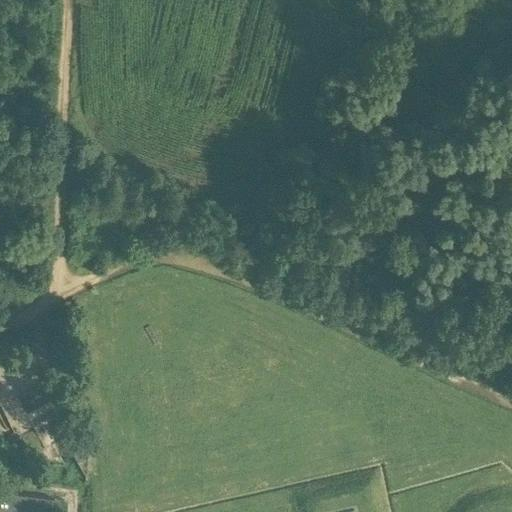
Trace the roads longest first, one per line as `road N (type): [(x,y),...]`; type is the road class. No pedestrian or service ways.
road 1 (track): [(511,400),(177,256),(125,265),(0,327)]
road 2 (track): [(74,289),(56,248),(65,0)]
